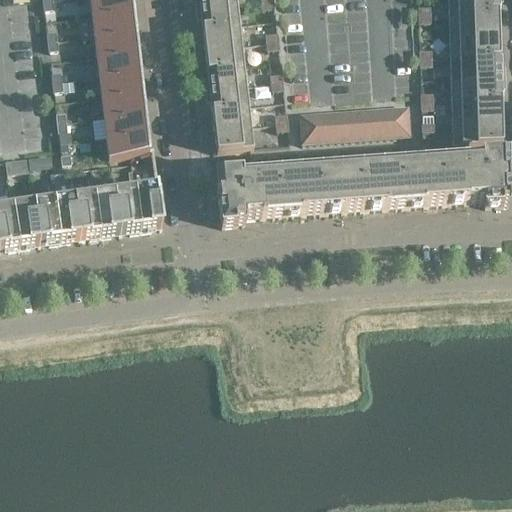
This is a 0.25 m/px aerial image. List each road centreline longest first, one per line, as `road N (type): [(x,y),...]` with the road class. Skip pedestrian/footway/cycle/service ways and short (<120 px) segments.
road 1 (residential): [(511,232),(192,252)]
road 2 (residential): [(162,0),(192,252)]
road 3 (residential): [(192,252),(190,286),(170,306),(0,332)]
